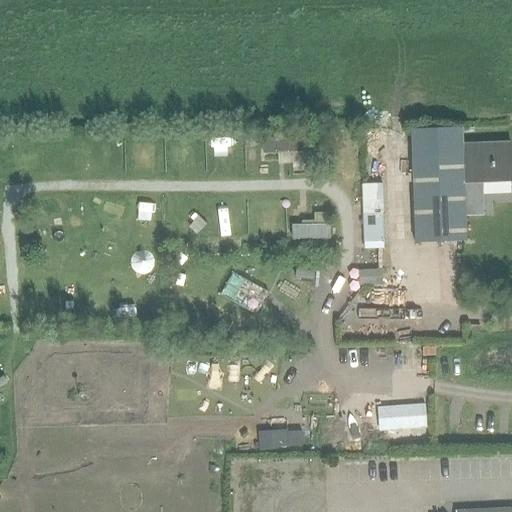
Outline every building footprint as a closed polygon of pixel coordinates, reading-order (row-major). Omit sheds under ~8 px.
[(460,128),(410,130),(411,159),(414,240),(414,244),(437,243),(460,242),(465,242),(463,215),(483,214),(482,183),(511,182),(509,141),(461,143),(460,128)] [(371,160),(371,149),(340,151),(340,161),(371,160)] [(362,185),(363,242),(382,242),(381,212),(372,213),(371,185),(362,185)] [(292,237),(330,237),(330,222),(292,222),(292,237)] [(385,271),(363,272),(364,286),(371,286),(386,286),(385,271)]
